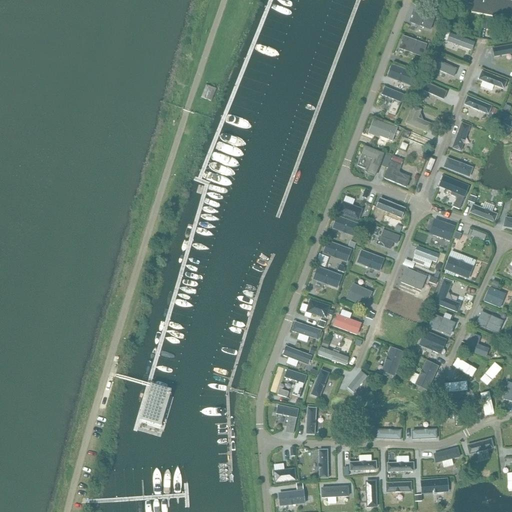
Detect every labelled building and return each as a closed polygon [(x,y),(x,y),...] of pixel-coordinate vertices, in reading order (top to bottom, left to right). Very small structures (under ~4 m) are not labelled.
[(511,0),(473,0),(471,13),(511,20),(511,0)] [(414,11),(410,23),(430,30),(434,18),(414,11)] [(449,38),(447,42),(472,51),(475,43),(450,34),(449,38)] [(403,37),(399,49),(422,58),(427,45),(403,37)] [(511,45),(493,49),(494,57),(511,53),(511,45)] [(436,60),(433,68),(454,77),(457,70),(436,60)] [(387,78),(411,87),(416,74),(392,65),(387,78)] [(504,90),(507,81),(482,72),(479,80),(504,90)] [(443,100),(447,92),(426,83),(422,91),(443,100)] [(201,98),(212,102),(217,89),(206,85),(201,98)] [(394,100),(388,113),(395,116),(404,96),(385,87),(382,95),(394,100)] [(467,97),(464,105),(488,115),(492,107),(467,97)] [(505,105),(503,110),(509,113),(511,108),(505,105)] [(405,124),(428,134),(432,125),(418,119),(421,111),(412,107),(405,124)] [(497,120),(511,128),(511,118),(501,112),(497,120)] [(380,137),(392,142),(397,129),(374,120),(368,134),(379,139),(380,137)] [(461,152),(470,127),(462,124),(452,149),(461,152)] [(404,131),(401,138),(407,140),(410,133),(404,131)] [(360,155),(372,159),(368,169),(377,172),(384,154),(364,146),(360,155)] [(393,156),(391,162),(401,166),(403,160),(393,156)] [(469,178),(473,168),(447,159),(443,168),(469,178)] [(401,167),(391,162),(384,179),(406,188),(409,182),(408,181),(409,178),(398,173),(401,167)] [(438,187),(464,198),(469,187),(443,176),(438,187)] [(470,196),(468,202),(474,204),(476,198),(470,196)] [(380,199),(376,209),(401,219),(405,210),(380,199)] [(358,221),(363,210),(342,202),(338,213),(358,221)] [(494,223),(498,215),(473,205),(469,214),(494,223)] [(335,230),(356,237),(360,226),(340,218),(337,220),(336,222),(336,224),(335,228),(335,230)] [(450,242),(455,227),(439,221),(433,236),(450,242)] [(377,228),(374,236),(379,238),(377,245),(390,250),(393,243),(396,244),(399,237),(377,228)] [(330,243),(327,244),(326,247),(326,248),(325,253),(325,254),(346,262),(350,251),(330,243)] [(418,246),(414,254),(437,264),(440,256),(418,246)] [(382,260),(362,252),(357,263),(378,271),(382,260)] [(468,280),(473,267),(449,257),(444,270),(468,280)] [(339,265),(337,271),(344,273),(345,268),(344,268),(344,267),(339,265)] [(337,289),(342,276),(317,267),(312,280),(337,289)] [(401,283),(421,291),(426,278),(406,269),(401,283)] [(430,277),(428,283),(436,285),(438,280),(430,277)] [(461,305),(446,299),(452,284),(444,280),(434,304),(457,313),(461,305)] [(493,281),(490,286),(497,289),(499,283),(493,281)] [(353,285),(347,299),(365,308),(372,293),(353,285)] [(484,302),(500,309),(506,295),(490,288),(484,302)] [(330,307),(310,300),(306,313),(326,319),(330,307)] [(481,313),(476,325),(498,334),(503,322),(481,313)] [(431,314),(426,327),(450,336),(455,324),(431,314)] [(357,335),(361,324),(338,316),(334,327),(357,335)] [(319,321),(317,327),(324,329),(326,323),(319,321)] [(295,323),(292,332),(318,340),(321,331),(295,323)] [(433,351),(432,352),(438,354),(440,349),(439,348),(443,340),(425,332),(419,345),(433,351)] [(489,350),(478,345),(481,338),(472,334),(465,351),(486,359),(489,350)] [(286,347),(283,355),(308,365),(311,357),(286,347)] [(348,358),(321,348),(318,356),(346,366),(348,358)] [(381,372),(394,377),(404,353),(390,348),(381,372)] [(458,359),(453,366),(466,374),(470,367),(458,359)] [(438,367),(426,361),(415,385),(427,391),(438,367)] [(494,364),(485,376),(491,381),(501,370),(494,364)] [(306,376),(287,370),(284,378),(296,382),(292,396),(299,398),(306,376)] [(321,371),(311,395),(319,398),(329,374),(321,371)] [(347,388),(354,393),(367,377),(361,372),(347,388)] [(459,383),(445,385),(445,393),(460,392),(459,383)] [(511,402),(511,383),(508,383),(503,400),(511,402)] [(139,423),(160,429),(171,391),(150,385),(139,423)] [(279,390),(278,395),(287,398),(289,393),(279,390)] [(490,400),(482,402),(485,416),(493,415),(490,400)] [(461,402),(453,403),(455,427),(464,426),(461,402)] [(298,410),(278,406),(276,414),(289,417),(286,432),(293,434),(298,410)] [(316,409),(307,408),(306,435),(314,435),(316,409)] [(411,431),(412,440),(437,439),(436,430),(411,431)] [(401,440),(401,431),(376,431),(376,439),(401,440)] [(469,455),(494,449),(491,440),(467,446),(469,455)] [(436,464),(460,458),(457,448),(433,455),(436,464)] [(328,479),(327,450),(319,451),(319,479),(328,479)] [(376,470),(376,462),(350,463),(350,472),(376,470)] [(414,472),(413,463),(387,464),(387,472),(414,472)] [(296,481),(294,469),(273,472),(275,484),(296,481)] [(421,495),(448,492),(447,480),(420,482),(421,495)] [(376,481),(366,482),(367,508),(377,508),(376,481)] [(386,484),(386,493),(411,492),(411,483),(386,484)] [(348,497),(348,487),(321,489),(321,499),(348,497)] [(305,504),(303,491),(278,494),(280,507),(305,504)]
